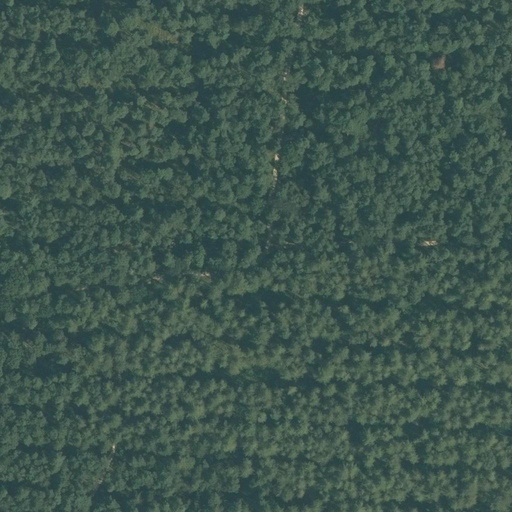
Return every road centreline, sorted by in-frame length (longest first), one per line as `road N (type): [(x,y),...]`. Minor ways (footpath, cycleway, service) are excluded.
road 1 (track): [(77,511),(120,442),(116,359),(130,284),(247,267),(258,254),(291,249),(511,247)]
road 2 (track): [(307,0),(258,254)]
